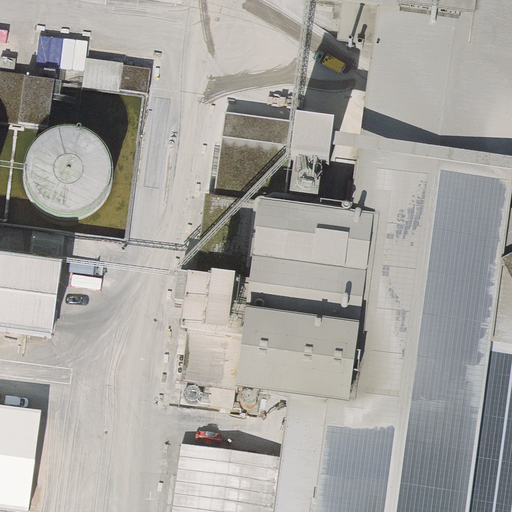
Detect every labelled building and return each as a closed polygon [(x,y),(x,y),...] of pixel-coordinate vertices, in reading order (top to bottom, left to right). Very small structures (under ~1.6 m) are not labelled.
[(153,73),(87,63),(89,49),(45,43),(41,69),(86,76),(84,93),(149,102),(153,73)] [(334,216),(336,125),(295,124),(293,215),(334,216)] [(96,141),(82,135),(67,135),(53,140),(42,149),(34,161),(31,176),(33,190),(40,203),(51,213),(65,218),(80,219),(94,214),(105,205),(113,192),(116,178),(114,163),(107,151),(96,141)] [(0,329),(47,335),(55,270),(0,263),(0,329)] [(354,446),(367,364),(244,344),(250,304),(217,299),(202,397),(240,402),(235,430),(288,438),(283,469),(321,475),(326,442),(354,446)] [(0,407),(0,511),(32,511),(45,413),(0,407)] [(272,511),(279,458),(179,446),(170,511),(272,511)]
